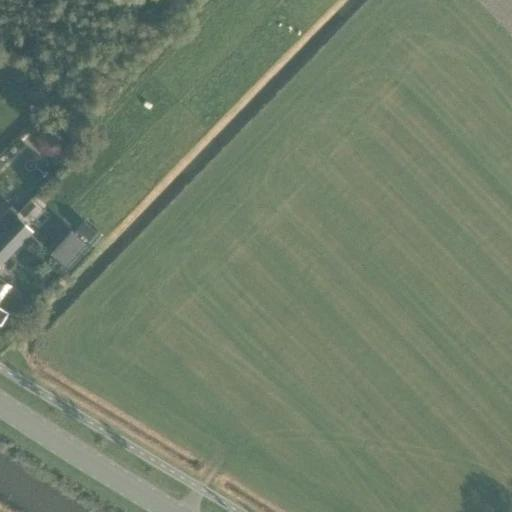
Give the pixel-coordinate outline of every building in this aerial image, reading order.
[(4,200),(0,204),(0,228),(1,229),(17,212),(4,200)] [(0,262),(31,231),(18,218),(0,236),(0,262)] [(84,222),(76,230),(88,241),(95,232),(84,222)] [(85,241),(71,229),(51,252),(64,264),(85,241)] [(0,301),(10,286),(0,279),(0,325),(0,326),(8,313),(0,308),(0,301)]
